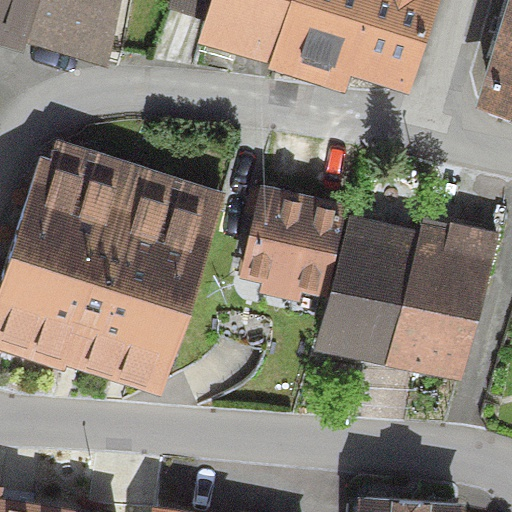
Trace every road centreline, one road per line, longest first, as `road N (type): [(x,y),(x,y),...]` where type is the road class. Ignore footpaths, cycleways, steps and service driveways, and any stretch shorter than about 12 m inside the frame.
road 1 (residential): [(0,431),(437,467),(511,485)]
road 2 (residential): [(0,159),(24,132),(86,105),(158,102),(422,137)]
road 3 (residential): [(464,0),(422,137)]
